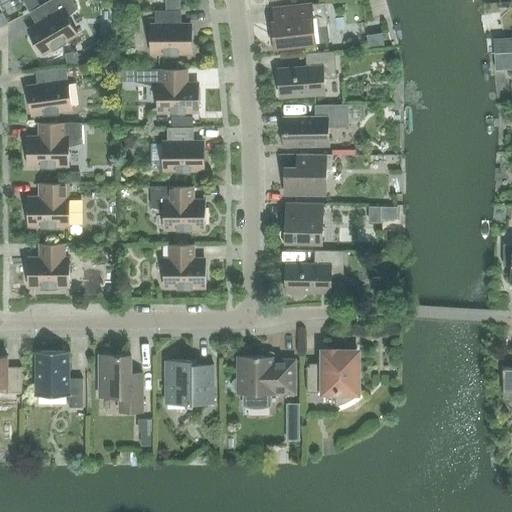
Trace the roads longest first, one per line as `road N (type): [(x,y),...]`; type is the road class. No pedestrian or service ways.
road 1 (residential): [(251,321),(252,124),(236,0)]
road 2 (residential): [(511,321),(387,309),(251,321)]
road 3 (residential): [(251,321),(0,320)]
